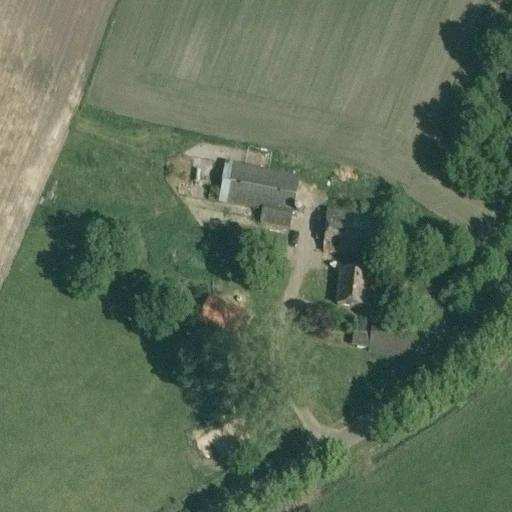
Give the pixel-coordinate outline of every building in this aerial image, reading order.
[(292,216),(299,178),(226,163),(219,201),(264,210),(261,223),(289,228),(291,216),(292,216)] [(375,215),(327,211),(323,252),(356,255),(369,257),(371,257),(375,215)] [(341,271),(338,305),(369,308),(369,306),(386,308),(387,291),(370,290),(372,274),(368,273),(369,257),(356,255),(355,272),(341,271)] [(249,340),(255,323),(213,308),(207,325),(249,340)] [(410,358),(413,331),(372,325),(368,353),(410,358)]
